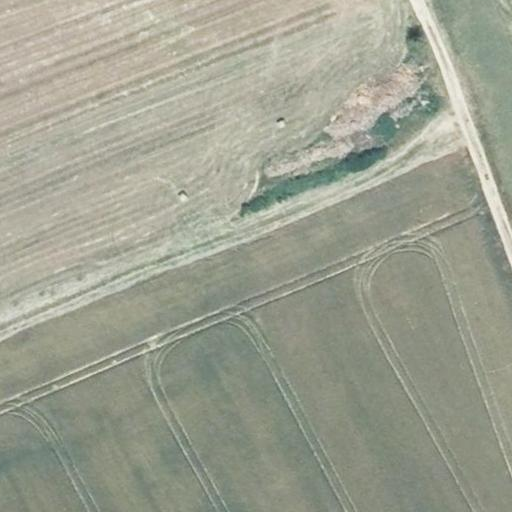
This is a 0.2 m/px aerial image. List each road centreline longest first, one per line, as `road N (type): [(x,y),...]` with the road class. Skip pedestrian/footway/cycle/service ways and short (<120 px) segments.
road 1 (track): [(461,109),(375,173),(297,215),(0,330)]
road 2 (track): [(416,0),(511,251)]
